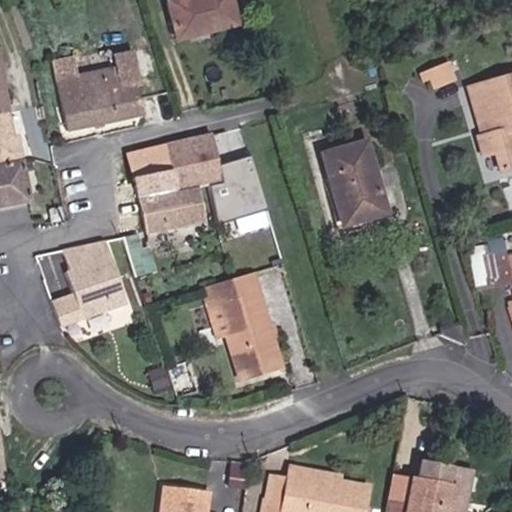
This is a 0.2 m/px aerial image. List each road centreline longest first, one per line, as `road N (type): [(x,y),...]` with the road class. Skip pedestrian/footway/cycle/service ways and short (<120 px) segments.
road 1 (residential): [(77,400),(175,438),(238,438),(377,382),(435,368),(511,411)]
road 2 (residential): [(77,400),(61,367),(25,371),(15,399),(25,418),(45,425)]
